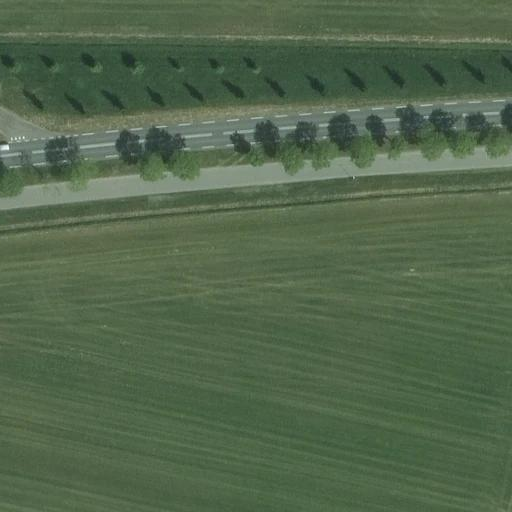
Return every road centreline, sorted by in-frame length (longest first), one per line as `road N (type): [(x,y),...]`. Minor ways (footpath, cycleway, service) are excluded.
road 1 (unclassified): [(511,157),(320,167),(0,203)]
road 2 (secondary): [(0,157),(511,112)]
